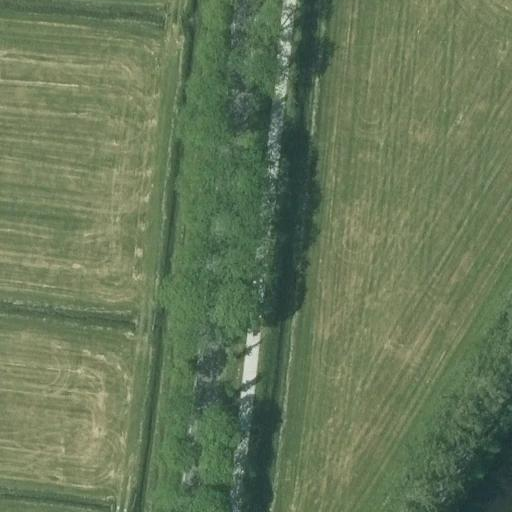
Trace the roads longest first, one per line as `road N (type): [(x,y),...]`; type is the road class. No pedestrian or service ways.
road 1 (secondary): [(186,511),(223,278),(252,0)]
road 2 (unclassified): [(423,511),(511,369)]
